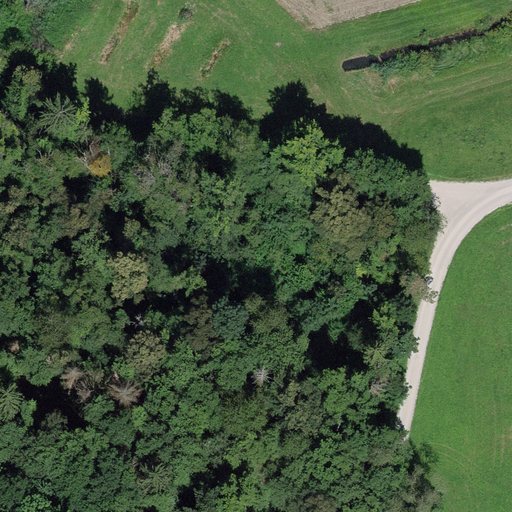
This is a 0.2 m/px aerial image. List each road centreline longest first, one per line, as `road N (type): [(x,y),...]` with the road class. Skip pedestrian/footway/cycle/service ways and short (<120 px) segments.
road 1 (track): [(511,184),(456,195),(221,171),(0,133)]
road 2 (track): [(374,511),(375,479),(456,195)]
